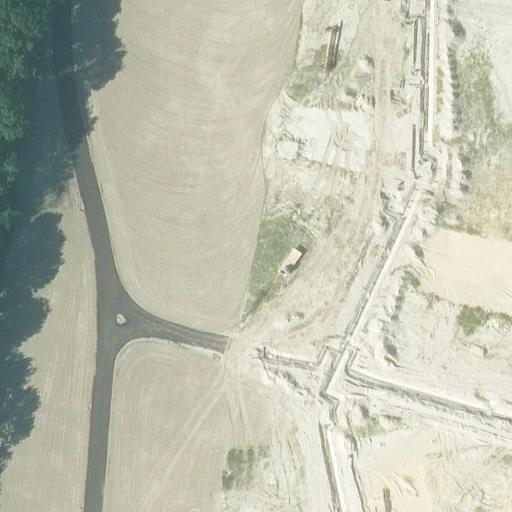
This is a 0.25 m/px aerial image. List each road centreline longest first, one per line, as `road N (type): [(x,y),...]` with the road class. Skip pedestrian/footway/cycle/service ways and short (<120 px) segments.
road 1 (residential): [(325,511),(301,423),(406,176),(408,149)]
road 2 (residential): [(408,149),(417,0)]
